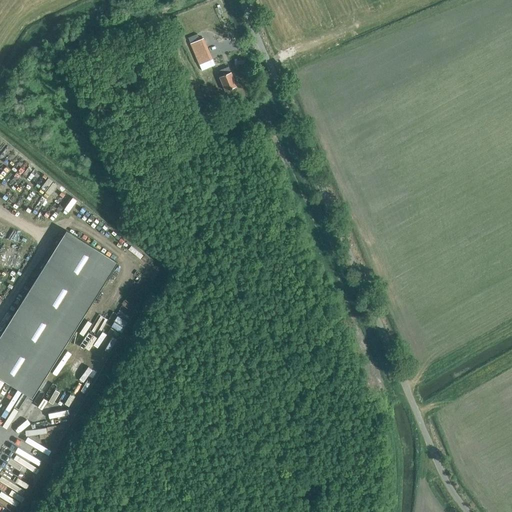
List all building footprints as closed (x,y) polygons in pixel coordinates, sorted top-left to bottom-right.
[(209,48),(209,47),(205,38),(193,44),(197,53),(209,48)] [(197,53),(195,54),(200,66),(222,57),(217,44),(209,47),(209,48),(197,53)] [(229,73),(227,70),(218,74),(225,91),(236,86),(230,72),(229,73)] [(0,378),(32,398),(116,263),(67,231),(0,336),(0,378)] [(17,251),(22,254),(29,242),(24,240),(17,251)] [(121,331),(128,321),(120,316),(113,326),(121,331)] [(96,343),(100,346),(104,341),(106,342),(112,336),(106,331),(96,343)] [(0,453),(0,463),(9,451),(4,447),(0,453)]
